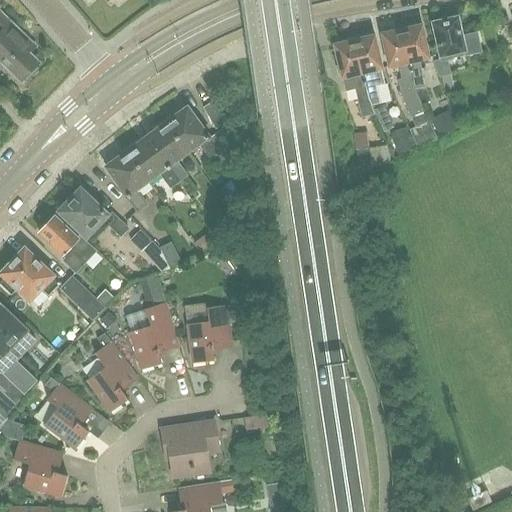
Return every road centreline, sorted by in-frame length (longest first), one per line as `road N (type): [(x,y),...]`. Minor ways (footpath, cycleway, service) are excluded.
road 1 (primary): [(350,511),(275,0)]
road 2 (residential): [(118,82),(160,78),(240,36),(380,0)]
road 3 (residential): [(110,511),(105,474),(135,425),(171,409),(234,399)]
road 4 (tertiary): [(118,82),(208,23),(267,0)]
road 5 (tertiary): [(0,192),(118,82)]
road 6 (residential): [(206,0),(124,46),(118,82)]
